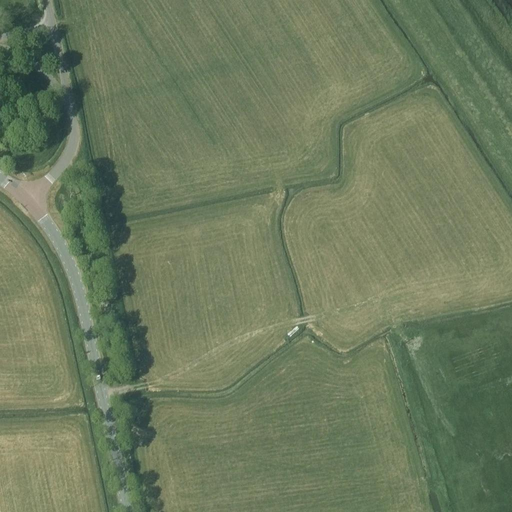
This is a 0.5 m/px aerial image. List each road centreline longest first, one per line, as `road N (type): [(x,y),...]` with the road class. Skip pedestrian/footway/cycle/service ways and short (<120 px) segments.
road 1 (tertiary): [(126,511),(80,297),(28,200)]
road 2 (unclassified): [(28,200),(71,145),(45,0)]
